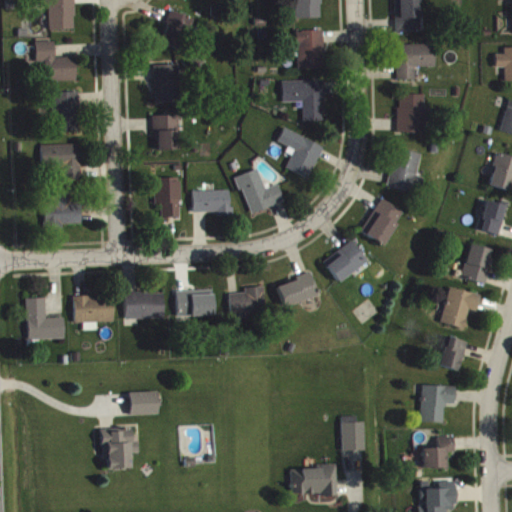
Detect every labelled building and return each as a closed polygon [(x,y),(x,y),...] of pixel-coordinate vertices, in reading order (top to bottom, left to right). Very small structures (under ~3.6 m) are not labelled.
[(75,0),(48,0),(50,35),(76,34),(75,0)] [(295,0),(296,25),(323,24),(322,0),(295,0)] [(422,38),(421,4),(396,4),(397,38),(422,38)] [(161,50),(181,55),(186,36),(200,39),(204,27),(171,18),(167,31),(166,31),(161,50)] [(325,74),(324,36),(297,37),(299,75),(325,74)] [(56,47),(36,48),(37,71),(45,71),(45,87),(77,87),(76,63),(56,63),(56,47)] [(416,85),(416,73),(436,72),(435,50),(397,51),(398,86),(416,85)] [(511,86),(511,53),(505,54),(505,60),(496,60),(496,73),(506,73),(506,87),(511,86)] [(154,71),(156,109),(179,108),(178,70),(154,71)] [(325,127),(324,86),(283,87),(283,108),(304,108),(304,128),(325,127)] [(53,98),(54,137),(80,137),(79,97),(53,98)] [(425,139),(426,100),(399,100),(399,139),(425,139)] [(501,137),(511,139),(511,105),(510,105),(501,137)] [(179,121),(153,122),(154,138),(158,138),(159,156),(180,155),(179,121)] [(324,152),(284,134),(278,148),(295,155),(287,174),(309,185),(324,152)] [(62,186),(81,187),(82,151),(43,150),(43,172),(62,173),(62,186)] [(389,192),(413,197),(422,160),(397,154),(389,192)] [(511,162),(498,159),(490,192),(511,197),(511,162)] [(266,195),(260,175),(238,182),(251,220),(285,208),(279,190),(266,195)] [(180,222),(179,183),(155,184),(156,223),(180,222)] [(194,219),(218,218),(218,222),(232,221),(231,196),(193,197),(194,219)] [(81,198),(55,199),(56,217),(47,217),(47,232),(82,230),(81,198)] [(383,251),(404,219),(383,204),(361,237),(383,251)] [(499,242),(508,212),(486,206),(478,236),(499,242)] [(323,268),(339,289),(368,267),(353,246),(323,268)] [(492,256),(470,250),(461,284),(486,291),(490,275),(487,274),(492,256)] [(277,292),(285,314),(319,302),(312,280),(277,292)] [(228,301),(232,322),(267,316),(263,292),(245,295),(246,298),(228,301)] [(477,317),(481,302),(450,293),(440,328),(464,335),(470,315),(477,317)] [(177,297),(178,322),(215,322),(214,296),(177,297)] [(165,298),(126,299),(126,325),(165,325),(165,298)] [(115,328),(114,302),(75,303),(75,329),(84,329),(84,336),(98,336),(98,328),(115,328)] [(66,345),(65,324),(47,324),(47,304),(27,305),(28,346),(66,345)] [(458,377),(467,348),(447,342),(438,371),(458,377)] [(421,428),(444,429),(444,409),(454,410),(455,393),(422,391),(421,428)] [(129,399),(130,421),(159,420),(158,398),(129,399)] [(365,428),(358,428),(357,422),(343,422),(344,457),(366,456),(365,428)] [(131,459),(139,459),(139,448),(133,448),(133,435),(102,435),(102,469),(108,469),(108,475),(131,475),(131,459)] [(454,458),(453,442),(436,443),(437,454),(423,454),(424,474),(448,474),(448,458),(454,458)] [(338,500),(337,470),(321,470),(321,475),(292,476),(292,502),(338,500)]
